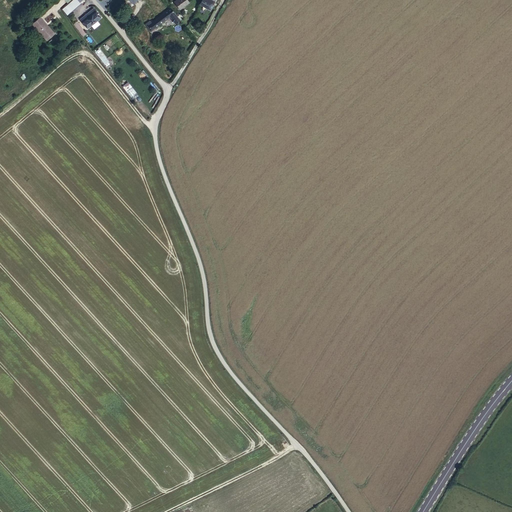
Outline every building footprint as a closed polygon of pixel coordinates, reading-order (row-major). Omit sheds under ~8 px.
[(76,0),(70,0),(66,4),(71,10),(79,3),(76,0)] [(179,11),(190,4),(187,0),(175,0),(173,2),(179,11)] [(205,0),(204,0),(201,5),(212,11),(216,4),(212,1),(210,3),(205,0)] [(71,10),(66,4),(61,8),(66,14),(71,10)] [(181,19),(172,8),(154,23),(152,21),(146,27),(151,34),(172,18),(176,23),(181,19)] [(100,17),(93,9),(78,21),(83,29),(100,17)] [(56,36),(40,17),(32,24),(48,43),(56,36)] [(111,55),(116,61),(126,52),(121,47),(111,55)] [(95,51),(104,65),(109,62),(100,48),(95,51)] [(126,80),(120,85),(133,100),(139,95),(126,80)]
